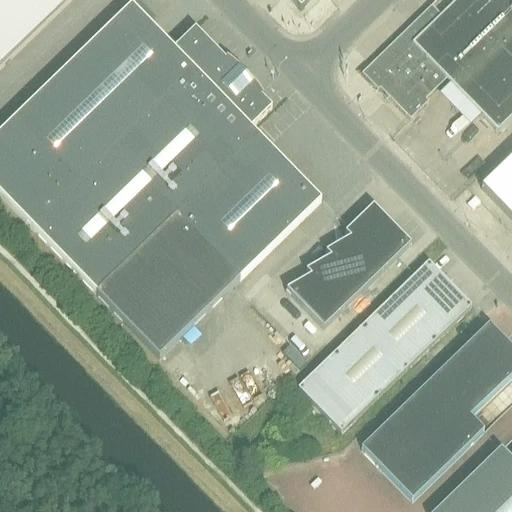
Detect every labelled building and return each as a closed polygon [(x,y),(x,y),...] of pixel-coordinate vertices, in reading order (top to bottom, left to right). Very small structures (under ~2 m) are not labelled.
[(0,0),(0,70),(72,0),(0,0)] [(288,0),(300,12),(312,0),(288,0)] [(412,27),(361,76),(378,92),(380,91),(390,101),(410,122),(422,110),(429,104),(426,101),(446,82),(452,87),(483,119),(497,134),(511,119),(511,0),(459,0),(441,18),(432,9),(431,8),(412,27)] [(131,8),(0,135),(0,197),(96,296),(159,360),(239,283),(297,227),(321,203),(267,148),(253,133),(251,131),(272,111),(265,103),(258,97),(251,90),(254,87),(238,71),(235,73),(229,66),(195,32),(174,52),(171,49),(169,47),(131,8)] [(467,143),(469,138),(447,128),(434,156),(467,171),(477,148),(467,143)] [(511,160),(481,191),(511,222),(511,160)] [(349,241),(350,240),(383,274),(410,248),(411,248),(373,208),(344,236),(349,241)] [(329,260),(330,259),(363,293),(383,274),(350,240),(349,241),(325,255),(329,260)] [(310,279),(343,312),(363,293),(330,259),(329,260),(305,274),(310,279)] [(340,436),(471,309),(428,265),(297,392),(340,436)] [(310,279),(286,293),(285,293),(290,298),(291,298),(323,332),(343,312),(310,279)] [(511,351),(489,328),(488,328),(361,452),(412,504),(483,435),(470,421),(473,418),(511,379),(511,351)] [(511,511),(511,464),(500,452),(437,511),(511,511)]
